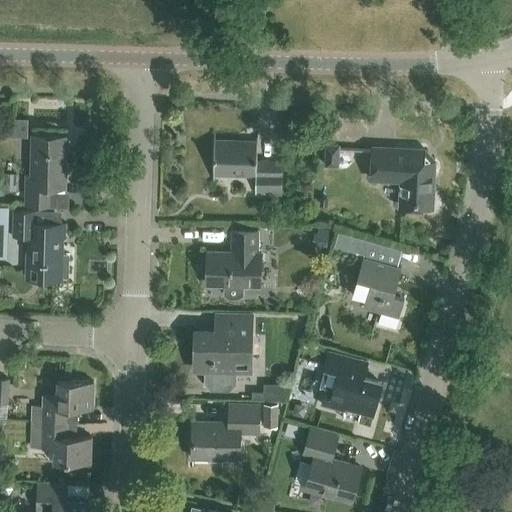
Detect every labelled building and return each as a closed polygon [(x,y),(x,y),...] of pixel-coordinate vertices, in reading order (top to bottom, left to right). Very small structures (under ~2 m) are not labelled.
[(65,187),(67,135),(32,134),(31,175),(25,175),(24,204),(50,205),(51,187),(65,187)] [(281,194),(282,160),(256,160),(256,142),(213,141),(212,171),(255,172),(254,194),(281,194)] [(337,164),(337,144),(325,144),(325,164),(337,164)] [(431,208),(434,160),(428,160),(424,155),(424,148),(372,146),(370,178),(402,179),(400,206),(431,208)] [(0,184),(14,185),(15,173),(0,172),(0,184)] [(30,236),(29,266),(29,279),(61,280),(61,278),(69,278),(70,254),(62,254),(62,238),(65,238),(65,224),(36,223),(37,211),(15,211),(14,235),(30,236)] [(228,244),(229,231),(207,228),(206,242),(228,244)] [(233,230),(232,252),(208,252),(207,284),(224,284),(224,295),(225,296),(227,297),(229,298),(232,299),(234,299),(236,299),(239,298),(241,297),(243,296),(244,295),(244,285),(261,285),(262,253),(258,253),(258,231),(233,230)] [(340,232),(337,246),(364,252),(367,238),(340,232)] [(353,296),(366,299),(364,308),(382,313),(379,325),(396,329),(405,296),(395,294),(402,266),(364,256),(353,296)] [(196,369),(205,369),(205,382),(211,390),(229,390),(236,383),(236,370),(250,370),(251,316),(227,315),(227,331),(197,330),(196,369)] [(346,411),(347,408),(372,415),(381,382),(365,377),(370,359),(359,357),(358,360),(330,352),(325,368),(321,388),(327,390),(322,405),(346,411)] [(0,427),(4,427),(5,403),(9,403),(10,379),(0,378),(0,427)] [(33,406),(33,421),(70,423),(80,423),(80,416),(68,415),(69,408),(94,409),(95,381),(58,380),(57,397),(44,396),(43,407),(33,406)] [(258,431),(259,404),(228,403),(228,421),(192,420),(191,457),(239,457),(239,431),(258,431)] [(281,403),(271,403),(265,404),(265,426),(279,426),(279,412),(281,412),(281,403)] [(70,423),(33,421),(32,447),(56,448),(55,462),(91,464),(92,437),(69,436),(70,423)] [(306,488),(309,489),(352,502),(362,469),(331,460),(338,436),(313,428),(305,453),(315,456),(306,488)] [(87,511),(88,498),(66,497),(66,484),(36,482),(35,509),(51,510),(51,511),(87,511)] [(298,511),(321,511),(325,497),(302,493),(298,511)]
